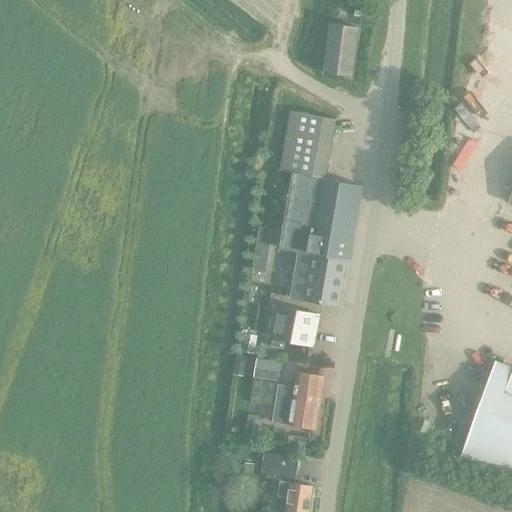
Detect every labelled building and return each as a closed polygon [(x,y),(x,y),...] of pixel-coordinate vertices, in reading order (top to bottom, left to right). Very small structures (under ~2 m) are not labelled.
[(359,28),(333,24),(326,72),(352,76),(359,28)] [(293,173),(279,248),(299,252),(296,269),(309,271),(304,300),(340,306),(347,261),(349,261),(350,261),(363,186),(326,179),(336,120),(291,112),(281,171),(293,173)] [(253,260),(252,269),(264,271),(266,262),(253,260)] [(320,315),(276,306),(270,337),(313,346),(320,315)] [(259,356),(255,377),(277,381),(281,360),(259,356)] [(511,474),(511,367),(495,361),(461,456),(511,474)] [(280,385),(274,422),(291,425),(316,429),(324,377),(299,373),(297,388),(280,385)] [(295,484),(296,479),(299,458),(265,453),(261,475),(266,475),(266,478),(271,479),(281,480),(279,496),(288,498),(286,511),(308,511),(313,487),(295,484)] [(245,464),(244,474),(253,475),(254,465),(245,464)]
